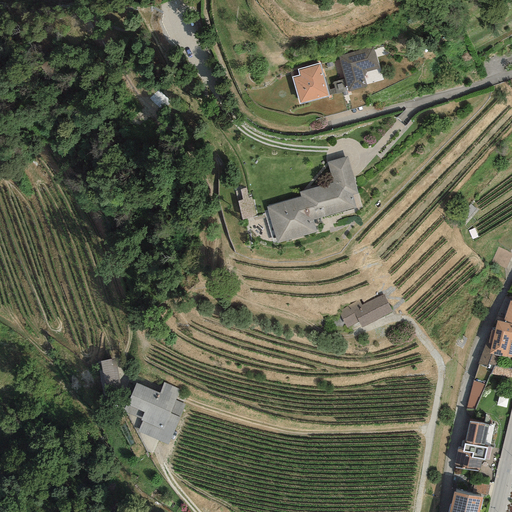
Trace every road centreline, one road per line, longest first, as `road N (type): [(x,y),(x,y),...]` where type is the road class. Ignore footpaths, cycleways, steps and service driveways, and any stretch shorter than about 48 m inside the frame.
road 1 (track): [(419,511),(443,371),(411,323),(387,321),(347,334),(269,308),(207,268)]
road 2 (residential): [(511,74),(308,131),(246,114)]
road 3 (track): [(431,429),(305,432),(185,401)]
road 4 (residential): [(443,511),(469,375),(511,272)]
road 5 (track): [(204,0),(246,114)]
